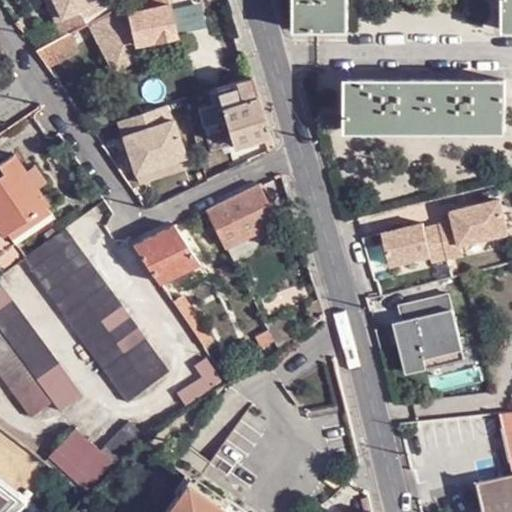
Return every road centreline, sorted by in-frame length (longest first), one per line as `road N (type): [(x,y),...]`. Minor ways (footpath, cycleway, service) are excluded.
road 1 (unknown): [(134,215),(113,246),(180,352),(179,386),(160,402),(137,411),(114,406),(27,285)]
road 2 (residential): [(301,152),(153,220),(134,215),(0,27)]
road 3 (residential): [(301,152),(397,511)]
road 4 (residential): [(253,0),(301,152)]
